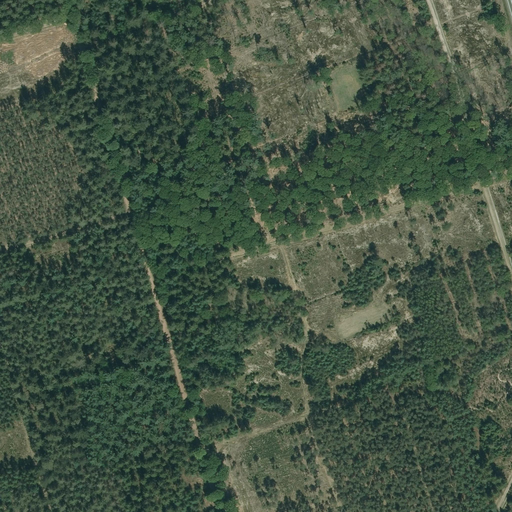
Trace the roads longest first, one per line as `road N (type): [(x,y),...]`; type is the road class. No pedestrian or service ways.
road 1 (track): [(66,0),(219,511)]
road 2 (track): [(427,0),(511,275)]
road 3 (track): [(100,45),(219,0)]
